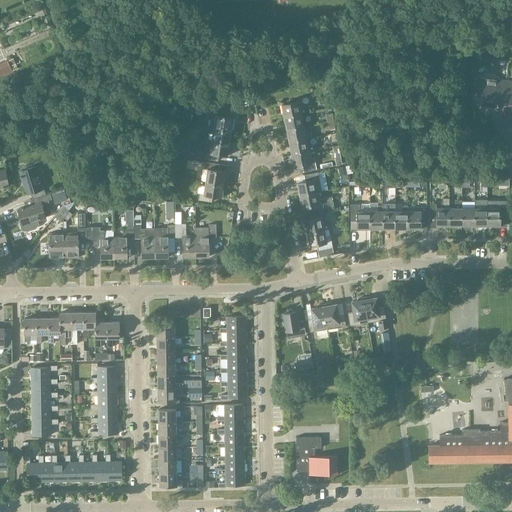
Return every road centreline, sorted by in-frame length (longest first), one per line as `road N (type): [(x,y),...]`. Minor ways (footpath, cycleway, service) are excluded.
road 1 (residential): [(267,505),(264,287)]
road 2 (residential): [(138,507),(135,290)]
road 3 (residential): [(14,509),(15,292)]
road 4 (residential): [(296,281),(390,263),(511,263)]
road 5 (residential): [(282,209),(272,157),(246,163),(240,203),(267,207)]
road 6 (residential): [(299,504),(445,502)]
road 7 (residential): [(135,290),(264,287)]
road 8 (residential): [(138,507),(267,505)]
road 9 (residential): [(14,509),(138,507)]
road 10 (residential): [(15,292),(135,290)]
